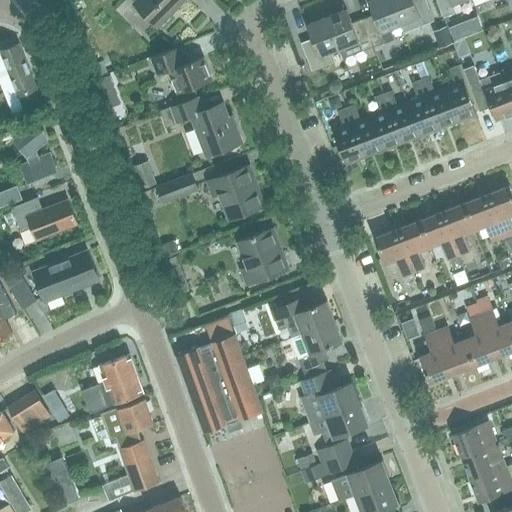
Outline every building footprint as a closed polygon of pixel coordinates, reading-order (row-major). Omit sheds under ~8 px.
[(184,0),(136,0),(134,2),(158,27),(184,0)] [(374,14),(363,18),(372,40),(374,45),(385,41),(395,37),(391,28),(401,24),(391,0),(369,0),(374,14)] [(391,0),(401,24),(412,20),(415,28),(435,20),(426,0),(391,0)] [(460,0),(437,0),(444,16),(455,12),(451,4),(460,0)] [(372,40),(363,18),(352,22),(347,9),(327,17),(340,48),(344,58),(374,45),(372,40)] [(340,48),(327,17),(307,24),(312,38),(302,42),(312,70),(333,62),(330,52),(340,48)] [(462,22),(451,26),(456,39),(467,35),(462,22)] [(446,25),(434,30),(441,47),(453,42),(446,25)] [(465,38),(455,42),(460,55),(470,52),(465,38)] [(20,42),(14,44),(1,49),(19,93),(37,86),(20,42)] [(204,56),(185,63),(179,46),(151,57),(161,83),(173,78),(178,92),(213,79),(204,56)] [(455,83),(445,87),(458,121),(477,114),(464,80),(458,64),(450,68),(455,83)] [(511,113),(511,101),(504,82),(494,86),(490,77),(480,80),(474,65),(464,69),(480,110),(491,106),(496,119),(511,113)] [(111,72),(97,77),(102,88),(115,83),(111,72)] [(458,121),(445,87),(435,91),(429,75),(420,79),(439,128),(458,121)] [(439,128),(420,79),(412,82),(418,97),(408,101),(421,135),(439,128)] [(421,135),(408,101),(398,105),(392,89),(384,93),(403,142),(421,135)] [(403,142),(384,93),(375,96),(381,111),(371,115),(384,149),(403,142)] [(198,97),(163,110),(168,124),(193,115),(208,154),(241,141),(235,125),(231,126),(223,103),(204,110),(198,97)] [(384,149),(371,115),(361,119),(355,103),(347,107),(366,156),(384,149)] [(366,156),(347,107),(338,110),(344,125),(333,129),(346,164),(366,156)] [(181,121),(189,144),(200,141),(192,117),(181,121)] [(30,161),(21,164),(28,181),(57,170),(51,153),(39,157),(36,148),(47,139),(43,129),(34,124),(15,139),(27,153),(30,161)] [(214,196),(220,193),(230,219),(262,206),(252,181),(256,180),(250,164),(208,180),(214,196)] [(139,175),(137,176),(142,189),(156,183),(152,170),(139,175)] [(158,186),(164,201),(198,188),(192,173),(158,186)] [(0,206),(21,198),(17,185),(0,191),(0,206)] [(511,214),(511,188),(511,185),(487,194),(504,237),(511,233),(511,227),(508,216),(511,214)] [(504,237),(487,194),(465,202),(475,229),(484,225),(491,242),(504,237)] [(43,208),(38,195),(12,206),(22,231),(33,227),(38,239),(80,223),(69,198),(43,208)] [(475,229),(465,202),(442,211),(459,254),(470,250),(463,233),(475,229)] [(459,254),(442,211),(420,220),(430,246),(440,242),(446,259),(449,258),(459,254)] [(430,246),(420,220),(398,228),(414,271),(425,267),(419,250),(430,246)] [(414,271),(398,228),(374,237),(384,264),(395,259),(401,276),(414,271)] [(248,266),(241,268),(247,284),(289,268),(283,252),(280,254),(270,229),(238,241),(248,266)] [(175,237),(163,241),(167,253),(179,248),(175,237)] [(34,269),(46,300),(100,279),(88,249),(34,269)] [(459,254),(449,258),(452,267),(462,263),(459,254)] [(181,263),(173,266),(183,290),(190,287),(181,263)] [(10,286),(23,277),(17,268),(4,276),(10,286)] [(5,319),(18,312),(0,280),(0,342),(1,343),(11,338),(10,334),(13,332),(5,319)] [(298,321),(303,332),(335,320),(327,299),(309,306),(305,295),(271,308),(279,329),(298,321)] [(488,296),(476,300),(477,303),(481,313),(493,308),(488,296)] [(477,303),(466,307),(470,317),(481,313),(477,303)] [(511,350),(511,326),(510,321),(500,325),(493,308),(481,313),(498,356),(511,350)] [(240,310),(230,313),(237,332),(246,328),(248,328),(241,309),(240,310)] [(498,356),(481,313),(470,317),(469,318),(476,334),(465,338),(476,365),(498,356)] [(431,316),(419,321),(425,334),(437,330),(431,316)] [(335,320),(303,332),(291,337),(303,368),(329,358),(325,348),(343,341),(335,320)] [(476,365),(465,338),(455,342),(449,325),(437,330),(453,373),(476,365)] [(453,373),(437,330),(425,334),(431,351),(420,355),(430,382),(453,373)] [(264,410),(235,332),(212,340),(213,342),(200,346),(199,345),(176,353),(204,432),(232,422),(231,420),(240,417),(240,419),(264,410)] [(106,381),(82,389),(90,411),(144,393),(130,353),(100,364),(106,381)] [(310,422),(360,402),(353,382),(330,390),(328,385),(335,382),(330,369),(301,380),(306,393),(300,396),(310,422)] [(274,374),(267,376),(271,388),(283,383),(281,378),(274,374)] [(50,415),(33,390),(7,407),(23,432),(50,415)] [(78,394),(60,400),(66,417),(84,410),(78,394)] [(116,435),(121,447),(142,439),(138,428),(155,422),(146,397),(103,412),(111,437),(116,435)] [(368,424),(360,402),(310,422),(315,435),(323,432),(328,446),(317,449),(322,462),(351,450),(347,438),(344,439),(342,433),(368,424)] [(0,470),(8,466),(3,457),(0,458),(0,439),(14,431),(2,412),(0,413),(0,470)] [(497,442),(489,420),(489,419),(453,433),(462,456),(497,442)] [(135,490),(159,481),(143,439),(120,448),(135,490)] [(506,464),(497,442),(462,456),(470,478),(506,464)] [(356,463),(351,450),(322,462),(327,474),(356,463)] [(302,470),(318,464),(313,453),(298,459),(302,470)] [(340,500),(356,493),(390,480),(382,460),(332,479),(340,500)] [(318,464),(302,470),(307,482),(322,476),(318,464)] [(511,488),(511,480),(506,464),(470,478),(479,501),(511,488)] [(53,481),(68,504),(80,499),(70,474),(53,481)] [(11,476),(1,482),(17,511),(21,511),(30,508),(11,476)] [(375,511),(375,510),(398,502),(390,480),(356,493),(363,511),(375,511)] [(186,511),(180,496),(140,511),(121,511),(120,508),(111,511),(186,511)]
